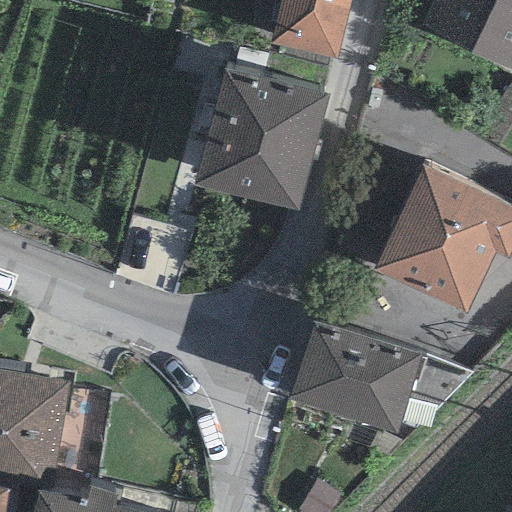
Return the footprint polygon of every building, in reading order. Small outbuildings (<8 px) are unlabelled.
[(348,0),(277,0),(270,29),(337,46),(348,0)] [(511,0),(424,0),(420,11),(511,54),(511,0)] [(328,75),(226,46),(194,160),(297,188),(328,75)] [(511,228),(511,187),(421,150),(376,255),(468,293),(494,232),(508,238),(511,228)] [(422,339),(313,305),(289,382),(398,416),(422,339)] [(66,373),(0,362),(0,460),(52,469),(66,373)] [(156,511),(159,502),(36,468),(23,511),(156,511)]
